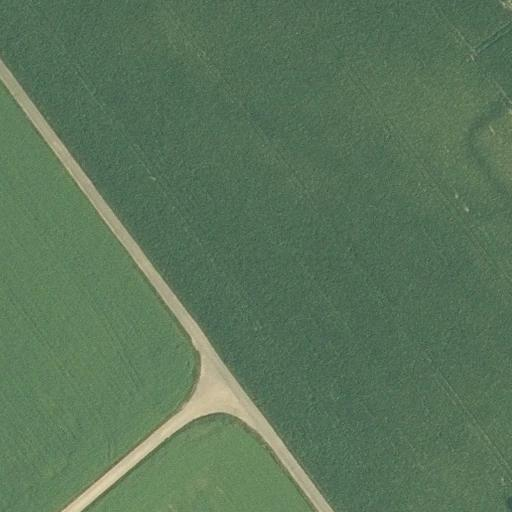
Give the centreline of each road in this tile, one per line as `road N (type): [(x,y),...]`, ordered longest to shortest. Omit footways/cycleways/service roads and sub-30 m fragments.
road 1 (track): [(324,511),(0,72)]
road 2 (track): [(229,382),(73,511)]
